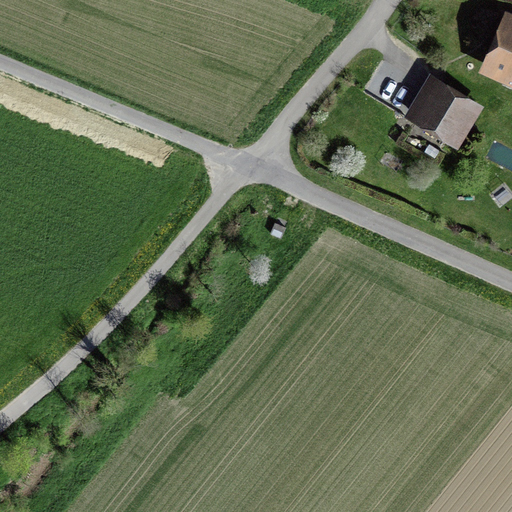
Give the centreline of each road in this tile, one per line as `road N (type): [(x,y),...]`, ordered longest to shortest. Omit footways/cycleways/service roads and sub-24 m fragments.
road 1 (track): [(0,430),(246,168)]
road 2 (track): [(511,284),(246,168)]
road 3 (track): [(246,168),(0,64)]
road 4 (track): [(246,168),(384,0)]
